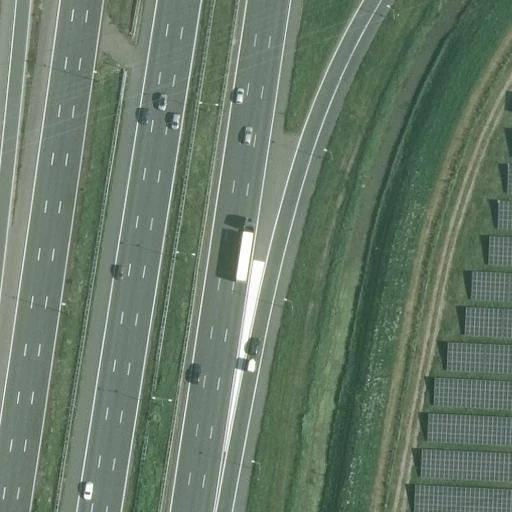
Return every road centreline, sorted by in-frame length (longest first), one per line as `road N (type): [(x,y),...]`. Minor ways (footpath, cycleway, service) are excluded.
road 1 (motorway): [(203,511),(237,442),(262,308),(303,159),(372,0)]
road 2 (motorway): [(178,0),(94,511)]
road 3 (motorway): [(191,511),(267,0)]
road 4 (motorway): [(80,0),(6,511)]
road 5 (track): [(511,83),(466,190),(401,511)]
road 6 (motorway): [(23,0),(0,225)]
